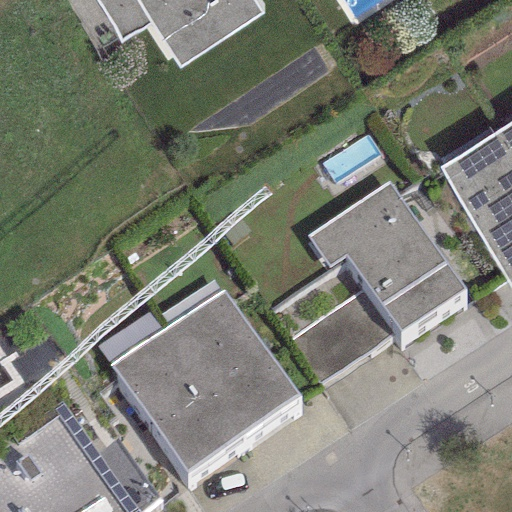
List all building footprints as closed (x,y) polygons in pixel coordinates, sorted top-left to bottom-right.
[(252,0),(95,0),(122,42),(149,25),(178,70),(262,16),(252,0)] [(511,121),(494,133),(511,162),(511,121)] [(511,289),(511,162),(494,133),(437,168),(511,289)] [(387,181),(307,235),(330,269),(268,311),(319,384),(396,331),(398,334),(462,291),(387,181)] [(221,288),(165,328),(241,434),(297,395),(221,288)] [(185,474),(241,434),(165,328),(109,368),(185,474)] [(137,511),(96,454),(61,404),(0,443),(0,511),(137,511)] [(116,440),(96,454),(137,511),(138,511),(158,498),(116,440)]
